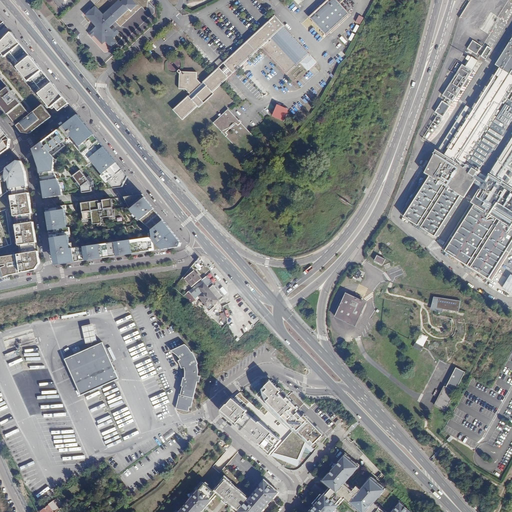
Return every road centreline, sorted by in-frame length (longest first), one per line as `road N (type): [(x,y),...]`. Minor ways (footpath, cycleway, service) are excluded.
road 1 (secondary): [(345,256),(384,194),(450,0)]
road 2 (secondary): [(438,0),(392,147),(340,241)]
road 3 (residential): [(279,373),(259,371),(213,410),(287,479),(285,511)]
road 4 (unknown): [(419,155),(432,96),(466,16),(476,5),(503,3)]
road 5 (primary): [(86,98),(203,240)]
road 6 (primary): [(220,240),(102,104)]
road 7 (primary): [(338,391),(455,505)]
road 8 (residential): [(50,274),(178,256),(203,240)]
road 9 (primary): [(455,505),(356,389)]
road 10 (primary): [(102,104),(20,0)]
road 11 (residential): [(50,274),(22,146)]
road 12 (secondary): [(340,241),(309,260),(273,264),(220,240)]
road 13 (primary): [(5,0),(86,98)]
road 14 (residential): [(102,104),(101,80),(172,11)]
